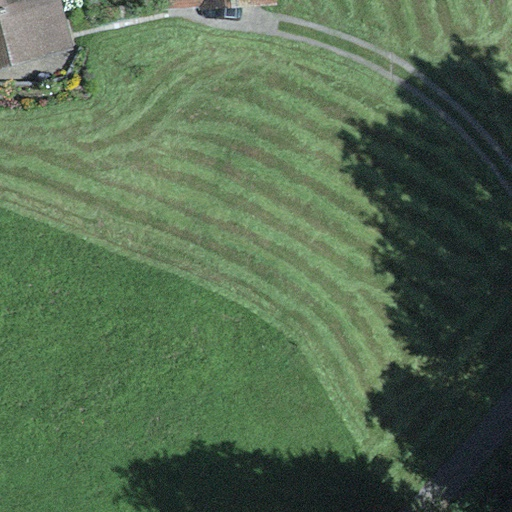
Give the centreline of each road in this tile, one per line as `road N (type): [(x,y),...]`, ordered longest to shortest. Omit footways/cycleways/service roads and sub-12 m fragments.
road 1 (track): [(511,179),(457,117),(390,67),(320,37),(225,18)]
road 2 (residential): [(424,511),(511,412)]
